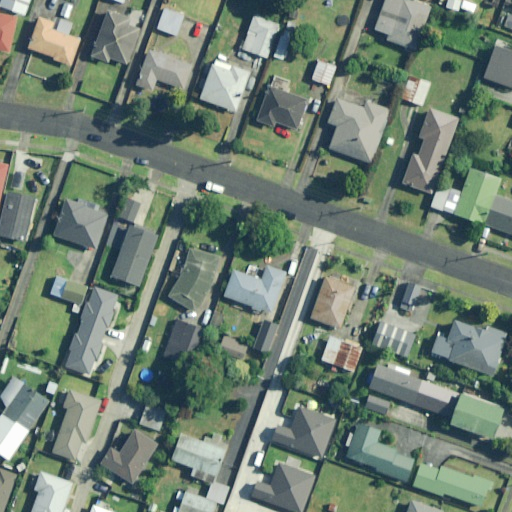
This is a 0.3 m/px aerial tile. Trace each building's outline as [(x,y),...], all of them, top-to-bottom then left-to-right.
[(31,0),(0,0),(0,2),(0,6),(26,16),(31,0)] [(62,9),(59,16),(70,20),(75,5),(63,0),(60,8),(62,9)] [(430,6),(413,0),(383,0),(372,32),(415,48),(430,6)] [(129,16),(107,8),(90,52),(124,65),(138,26),(127,22),(129,16)] [(185,16),(165,8),(157,28),(177,37),(185,16)] [(0,48),(9,50),(16,17),(0,13),(0,48)] [(54,20),(40,15),(28,47),(72,64),(82,37),(52,26),(54,20)] [(298,19),(286,15),(270,59),(282,64),(298,19)] [(280,25),(254,16),(242,49),(268,58),(280,25)] [(205,22),(198,19),(192,32),(199,36),(205,22)] [(511,52),(494,46),(483,77),(511,87),(511,52)] [(192,63),(147,47),(134,83),(151,89),(156,78),(182,88),(192,63)] [(339,60),(320,54),(312,80),(330,86),(339,60)] [(249,70),(212,56),(197,96),(235,109),(249,70)] [(415,83),(409,81),(403,99),(424,107),(432,82),(417,77),(415,83)] [(307,97),(267,83),(254,119),(273,126),(275,120),(296,127),(307,97)] [(361,104),(336,94),(326,120),(335,124),(327,147),(370,163),(391,109),(364,98),(361,104)] [(458,116),(428,105),(401,181),(430,191),(458,116)] [(0,199),(10,163),(0,160),(0,199)] [(499,177),(469,167),(452,213),(482,223),(493,192),(499,177)] [(511,198),(493,192),(482,223),(511,234),(511,198)] [(108,213),(65,197),(52,232),(96,247),(108,213)] [(141,203),(127,198),(120,218),(134,223),(141,203)] [(17,219),(1,216),(0,221),(0,238),(11,241),(17,219)] [(161,234),(130,223),(112,276),(142,286),(161,234)] [(220,255),(191,247),(184,270),(169,293),(194,310),(213,283),(220,255)] [(263,278),(233,267),(223,295),(273,313),(288,270),(268,263),(263,278)] [(356,285),(327,274),(312,316),(341,326),(356,285)] [(87,286),(57,275),(51,292),(81,303),(87,286)] [(422,288),(409,283),(399,307),(412,313),(422,288)] [(121,296),(93,286),(65,368),(90,377),(97,359),(98,359),(121,296)] [(226,316),(216,312),(208,331),(218,335),(226,316)] [(420,327),(385,312),(371,344),(406,359),(420,327)] [(451,335),(441,332),(434,352),(497,374),(511,334),(458,316),(451,335)] [(196,327),(178,319),(163,356),(180,363),(196,327)] [(279,325),(265,320),(251,354),(265,359),(279,325)] [(364,347),(331,335),(323,357),(355,368),(364,347)] [(249,345),(224,336),(219,351),(244,360),(249,345)] [(464,391),(378,360),(369,386),(454,418),(464,391)] [(49,401),(23,383),(0,416),(0,451),(9,458),(49,401)] [(102,402),(70,391),(64,409),(68,410),(53,453),(76,461),(83,441),(88,443),(102,402)] [(509,407),(464,391),(454,418),(453,422),(498,438),(509,407)] [(392,402),(369,394),(365,408),(387,416),(392,402)] [(167,411),(148,404),(140,422),(159,430),(167,411)] [(335,419),(297,406),(290,428),(276,424),(271,439),(322,457),(335,419)] [(382,431),(359,422),(345,458),(408,483),(418,458),(378,442),(382,431)] [(120,452),(110,445),(100,461),(132,482),(158,444),(135,429),(120,452)] [(227,448),(182,432),(172,460),(217,476),(227,448)] [(492,481),(423,458),(415,483),(484,505),(492,481)] [(302,511),(316,475),(281,462),(273,486),(259,481),(253,497),(294,511),(302,511)] [(0,511),(3,511),(18,473),(0,466),(0,511)] [(64,511),(74,484),(42,473),(36,491),(39,492),(32,511),(64,511)] [(231,489),(214,482),(207,498),(224,505),(231,489)] [(216,511),(220,504),(187,492),(179,511),(216,511)] [(445,511),(446,511),(413,499),(407,511),(445,511)]
